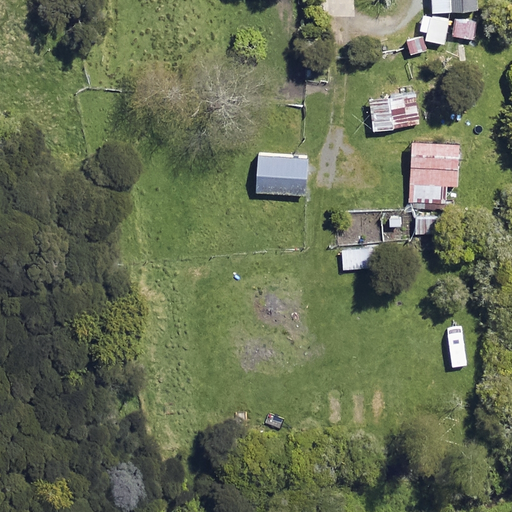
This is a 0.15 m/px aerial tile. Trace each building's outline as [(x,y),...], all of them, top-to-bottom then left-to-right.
[(433,0),(434,9),(479,8),(479,0),(433,0)] [(448,43),(452,19),(424,14),(422,27),(429,29),(427,39),(448,43)] [(480,16),(458,15),(457,40),(479,41),(480,16)] [(421,122),(417,91),(371,98),(375,129),(421,122)] [(461,142),(413,140),(411,204),(443,205),(444,183),(459,184),(461,142)] [(309,157),(259,155),(258,191),(308,192),(309,157)] [(374,247),(344,249),(345,268),(375,266),(374,247)]
